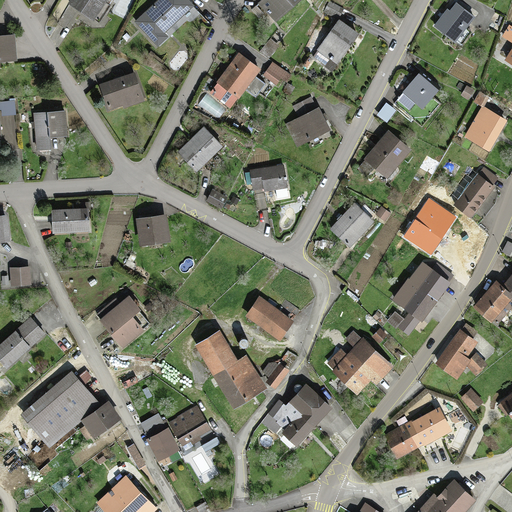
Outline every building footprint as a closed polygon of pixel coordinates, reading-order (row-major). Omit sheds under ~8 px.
[(68,0),(68,1),(91,18),(104,0),(68,0)] [(186,0),(158,0),(138,20),(155,38),(191,5),(186,0)] [(263,0),(258,5),(264,11),(266,9),(274,17),(293,0),(263,0)] [(434,29),(453,42),(471,16),(456,5),(450,13),(447,10),(434,29)] [(337,20),(317,49),(330,58),(325,65),(330,69),(356,33),(337,20)] [(13,36),(0,36),(0,59),(14,59),(13,36)] [(239,53),(209,90),(228,106),(258,69),(239,53)] [(288,74),(270,63),(262,78),(274,85),(279,76),(285,80),(288,74)] [(132,73),(99,84),(107,108),(121,104),(121,105),(141,99),(132,73)] [(418,74),(404,92),(424,107),(437,89),(418,74)] [(316,110),(309,96),(291,106),(297,117),(286,123),(297,143),(329,127),(319,108),(316,110)] [(482,110),(466,136),(487,150),(504,124),(482,110)] [(64,113),(33,114),(34,149),(49,148),(48,134),(65,134),(64,113)] [(202,127),(178,150),(195,168),(220,146),(202,127)] [(387,131),(364,159),(386,177),(409,148),(387,131)] [(283,167),(250,172),(253,191),(286,185),(283,167)] [(484,169),(456,205),(469,215),(497,179),(484,169)] [(212,190),(207,201),(221,208),(227,197),(212,190)] [(234,196),(230,201),(236,205),(240,200),(234,196)] [(354,205),(330,228),(348,247),(372,223),(354,205)] [(388,214),(378,207),(373,215),(383,222),(388,214)] [(85,209),(50,211),(52,231),(86,229),(85,209)] [(164,216),(136,219),(138,244),(166,241),(164,216)] [(394,298),(422,318),(455,271),(452,270),(457,262),(445,253),(440,261),(435,258),(427,269),(423,266),(413,281),(409,277),(394,298)] [(29,267),(10,268),(12,286),(31,284),(29,267)] [(511,276),(503,287),(511,293),(511,276)] [(496,280),(474,306),(491,320),(511,294),(511,293),(503,287),(496,280)] [(128,296),(99,317),(120,346),(142,330),(129,313),(136,308),(128,296)] [(290,319),(258,297),(246,316),(278,338),(290,319)] [(395,314),(388,322),(395,328),(402,320),(395,314)] [(30,319),(0,343),(0,359),(4,365),(42,334),(30,319)] [(379,329),(372,337),(379,343),(386,335),(379,329)] [(217,330),(195,343),(232,404),(262,386),(243,355),(235,360),(217,330)] [(461,330),(437,362),(457,377),(469,360),(465,357),(476,341),(461,330)] [(335,346),(322,359),(357,394),(371,380),(375,384),(392,366),(363,338),(361,340),(353,332),(347,338),(355,346),(345,356),(335,346)] [(295,357),(279,347),(272,358),(289,368),(295,357)] [(477,357),(468,366),(476,374),(485,364),(477,357)] [(280,364),(265,380),(273,387),(288,371),(280,364)] [(72,373),(22,414),(48,445),(97,405),(72,373)] [(282,431),(296,444),(331,405),(305,382),(281,409),(293,420),(282,431)] [(468,389),(460,396),(472,410),(481,402),(468,389)] [(511,393),(497,405),(506,416),(511,413),(511,414),(511,393)] [(108,402),(82,419),(92,434),(118,417),(108,402)] [(396,457),(449,427),(438,408),(385,438),(396,457)] [(197,410),(171,425),(183,445),(209,430),(197,410)] [(168,429),(146,439),(155,457),(177,447),(168,429)] [(134,446),(128,449),(138,467),(144,464),(134,446)] [(126,477),(98,503),(107,511),(148,511),(155,506),(126,477)] [(455,481),(418,511),(460,511),(473,501),(455,481)] [(378,511),(364,503),(358,511),(378,511)]
